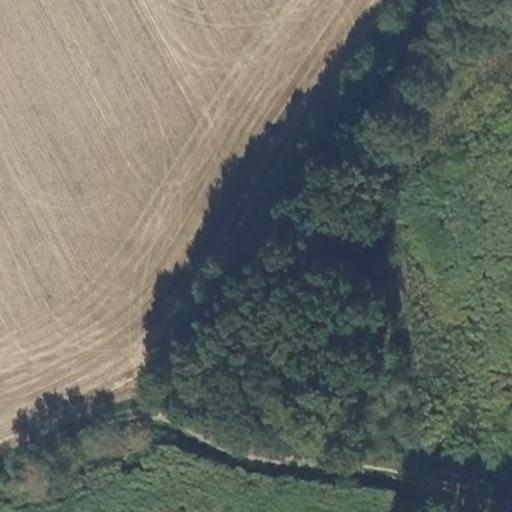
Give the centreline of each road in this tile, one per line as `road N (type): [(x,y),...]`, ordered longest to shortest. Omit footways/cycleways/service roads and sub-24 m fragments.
road 1 (track): [(511,507),(233,454),(177,411),(455,0)]
road 2 (track): [(177,411),(0,464)]
